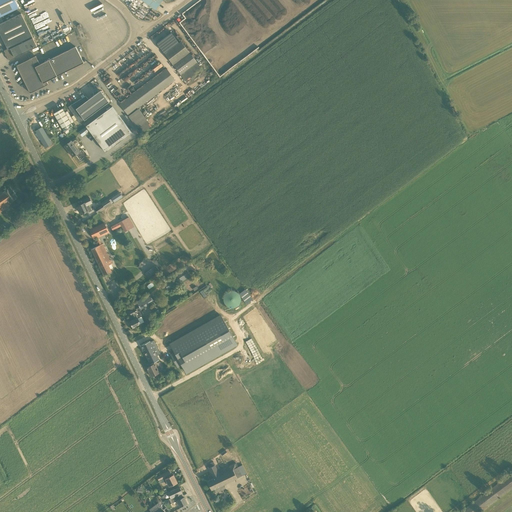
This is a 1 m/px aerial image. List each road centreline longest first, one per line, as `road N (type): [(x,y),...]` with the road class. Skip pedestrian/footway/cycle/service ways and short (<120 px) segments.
road 1 (track): [(128,348),(152,336),(181,379),(241,345),(230,324),(247,308),(471,138),(399,0)]
road 2 (tertiary): [(164,423),(17,120)]
